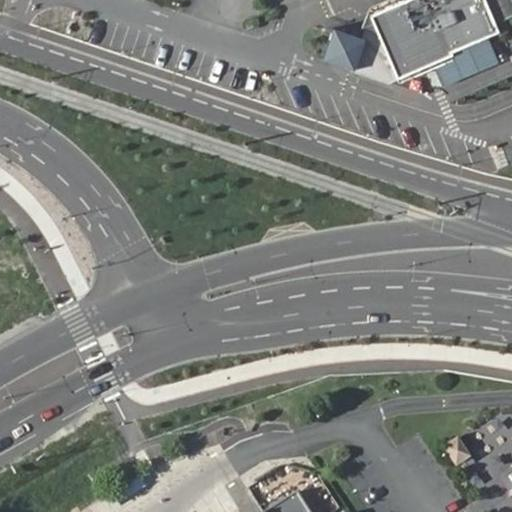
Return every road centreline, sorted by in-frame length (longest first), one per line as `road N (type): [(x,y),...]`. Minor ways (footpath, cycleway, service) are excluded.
road 1 (tertiary): [(511,213),(0,42)]
road 2 (secondary): [(511,232),(320,245),(143,295)]
road 3 (secondary): [(0,430),(221,325)]
road 4 (tertiary): [(285,314),(409,282),(511,289)]
road 5 (tertiary): [(0,124),(86,190),(143,295)]
road 6 (secondary): [(285,314),(511,322)]
road 7 (secondary): [(143,295),(0,366)]
